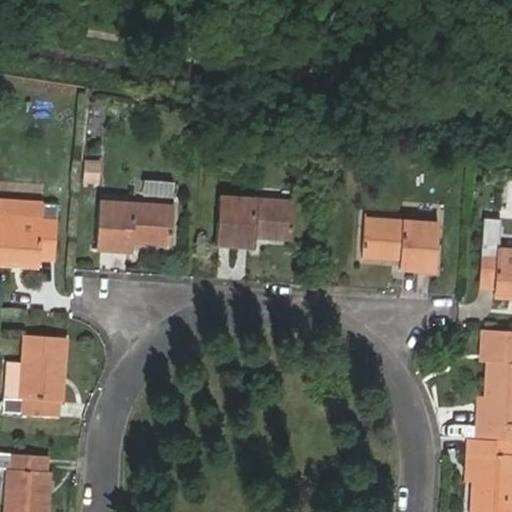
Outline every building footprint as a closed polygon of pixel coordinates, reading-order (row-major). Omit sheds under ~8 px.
[(98,183),(100,159),(83,158),(81,181),(98,183)] [(142,198),(171,200),(172,181),(143,179),(142,198)] [(220,194),(216,242),(253,245),(254,234),(292,237),(295,200),(220,194)] [(59,203),(2,199),(1,215),(0,214),(0,262),(40,266),(41,256),(56,257),(59,203)] [(99,199),(96,249),(132,250),(133,240),(171,243),(174,205),(99,199)] [(364,217),(362,254),(399,257),(398,267),(435,270),(438,222),(364,217)] [(483,231),(480,286),(495,287),(495,292),(511,292),(511,249),(497,248),(498,232),(483,231)] [(477,424),(476,438),(511,440),(511,327),(483,326),(481,350),(496,352),(495,362),(488,361),(486,395),(485,424),(477,424)] [(66,336),(23,333),(22,360),(19,397),(4,396),(3,396),(2,411),(57,415),(58,399),(62,399),(66,336)] [(480,360),(488,361),(495,362),(496,352),(481,350),(480,360)] [(22,360),(6,360),(4,396),(19,397),(22,360)] [(485,424),(486,395),(479,394),(477,424),(485,424)] [(511,511),(511,440),(476,438),(468,438),(467,452),(476,453),(474,482),(471,511),(511,511)] [(0,468),(9,469),(5,511),(47,511),(50,472),(46,472),(47,457),(0,451),(0,468)] [(465,481),(474,482),(476,453),(467,452),(465,481)]
